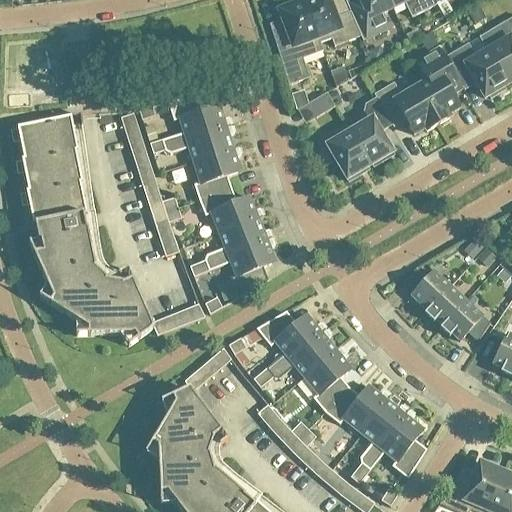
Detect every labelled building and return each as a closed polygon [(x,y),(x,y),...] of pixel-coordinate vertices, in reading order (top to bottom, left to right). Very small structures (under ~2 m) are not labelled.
[(327,0),(310,0),(303,3),(322,53),(323,52),(320,44),(323,43),(331,40),(334,48),(337,47),(361,38),(350,13),(335,19),(327,0)] [(393,11),(388,0),(358,0),(357,3),(348,7),(346,1),(347,1),(346,0),(345,0),(344,0),(350,13),(361,38),(362,42),(364,41),(365,43),(390,32),(382,16),(393,11)] [(388,0),(393,11),(405,5),(412,19),(437,6),(436,5),(433,0),(388,0)] [(280,27),(271,31),(289,87),(292,86),(309,79),(302,60),(306,59),(322,53),(303,3),(292,7),(290,4),(274,10),(280,27)] [(480,8),(468,15),(475,26),(487,19),(480,8)] [(511,19),(479,39),(507,86),(510,84),(511,86),(511,19)] [(431,34),(419,40),(426,51),(437,45),(431,34)] [(507,86),(479,39),(487,52),(476,59),(473,54),(469,56),(464,47),(445,59),(464,92),(465,92),(461,86),(473,80),(484,99),(489,97),(491,100),(506,91),(504,88),(507,86)] [(380,47),(368,53),(374,67),(386,59),(380,47)] [(421,81),(414,85),(438,126),(450,119),(448,116),(459,110),(448,91),(459,85),(461,88),(461,89),(462,88),(464,92),(445,59),(440,50),(417,64),(422,74),(421,81)] [(365,61),(363,67),(365,71),(373,67),(369,59),(365,61)] [(343,87),(347,81),(345,73),(332,78),(336,89),(343,87)] [(438,126),(414,85),(399,94),(393,84),(374,96),(376,99),(393,129),(394,129),(391,124),(402,117),(414,136),(424,130),(426,133),(438,126)] [(336,91),(328,96),(333,106),(342,100),(336,91)] [(308,105),(304,92),(291,96),(296,112),(308,105)] [(327,94),(308,106),(316,119),(335,108),(333,106),(328,96),(327,94)] [(192,140),(231,128),(229,119),(224,121),(219,107),(206,111),(201,96),(167,104),(173,123),(179,122),(183,135),(190,133),(192,140)] [(393,129),(376,99),(365,106),(359,128),(350,133),(369,167),(380,161),(382,164),(394,157),(380,133),(391,126),(393,129)] [(155,118),(151,108),(138,111),(142,122),(155,118)] [(174,200),(162,203),(133,115),(120,120),(165,259),(178,254),(169,225),(181,221),(174,200)] [(198,306),(151,325),(128,271),(118,275),(118,276),(127,273),(131,282),(122,286),(122,285),(106,282),(106,281),(94,269),(95,269),(87,230),(85,230),(83,217),(86,216),(80,185),(82,185),(75,153),(77,153),(70,120),(79,118),(81,128),(82,128),(80,116),(17,129),(18,132),(21,132),(23,143),(20,143),(24,161),(22,161),(22,164),(26,163),(28,174),(24,175),(28,192),(26,193),(27,196),(30,195),(33,206),(29,207),(33,227),(34,227),(38,243),(40,242),(42,254),(34,255),(34,254),(32,255),(47,287),(52,299),(49,304),(48,303),(47,305),(76,323),(87,330),(87,335),(87,337),(120,336),(137,340),(136,341),(137,342),(154,330),(157,338),(205,319),(198,306)] [(153,126),(144,129),(150,146),(159,143),(153,126)] [(369,167),(350,133),(346,127),(335,134),(339,140),(327,147),(349,184),(361,177),(359,173),(369,167)] [(190,133),(183,135),(159,143),(150,146),(153,157),(165,153),(170,156),(188,150),(192,163),(233,150),(229,137),(234,136),(231,128),(192,140),(190,133)] [(238,149),(233,150),(192,163),(199,185),(194,187),(199,203),(231,191),(227,178),(240,173),(236,159),(241,158),(238,149)] [(231,191),(199,203),(205,219),(211,217),(219,237),(258,221),(263,219),(260,210),(255,212),(249,198),(236,204),(231,191)] [(258,221),(219,237),(224,251),(207,258),(204,263),(205,264),(190,270),(194,280),(230,265),(237,263),(233,255),(272,240),(268,232),(263,234),(258,221)] [(275,248),(272,240),(233,255),(237,263),(230,265),(236,279),(230,281),(238,300),(268,282),(262,269),(275,264),(270,250),(275,248)] [(483,249),(474,241),(463,252),(472,261),(483,249)] [(496,259),(487,251),(478,261),(486,269),(496,259)] [(427,313),(450,288),(434,273),(411,297),(427,313)] [(450,288),(427,313),(443,327),(466,303),(450,288)] [(210,316),(222,310),(216,300),(205,306),(210,316)] [(483,318),(466,303),(443,327),(460,343),(467,334),(483,318)] [(294,357),(326,331),(320,325),(316,328),(307,316),(296,325),(286,314),(256,331),(270,349),(275,345),(284,356),(289,352),(294,357)] [(490,325),(483,318),(467,334),(478,344),(490,325)] [(289,352),(284,356),(253,381),(260,390),(273,379),(276,383),(294,368),(303,379),(336,352),(327,341),(331,338),(326,331),(294,357),(289,352)] [(511,375),(511,337),(507,335),(492,365),(511,375)] [(246,350),(240,341),(228,347),(234,357),(246,350)] [(336,352),(303,379),(317,396),(313,400),(325,415),(349,390),(340,379),(351,370),(342,359),(346,356),(340,348),(336,352)] [(167,416),(150,445),(152,446),(152,445),(157,448),(158,462),(158,464),(160,495),(161,495),(161,494),(167,494),(175,504),(175,505),(180,511),(264,511),(256,504),(253,507),(244,498),(244,497),(214,471),(213,471),(209,456),(208,455),(211,445),(213,440),(213,439),(221,433),(227,441),(219,447),(219,448),(228,441),(192,394),(231,362),(223,350),(184,383),(189,390),(171,399),(171,400),(172,400),(175,405),(168,416),(167,416)] [(349,390),(325,415),(339,427),(343,422),(361,436),(387,403),(391,399),(383,393),(380,397),(368,387),(360,398),(349,390)] [(387,403),(361,436),(371,445),(359,460),(360,466),(361,466),(350,479),(359,486),(384,455),(388,449),(382,444),(408,412),(401,407),(398,411),(387,403)] [(300,424),(291,434),(286,428),(281,423),(267,407),(257,415),(271,432),(289,451),(308,470),(336,494),(359,511),(369,511),(374,505),(345,483),(317,460),(312,454),(306,449),(315,440),(300,424)] [(415,418),(408,412),(382,444),(388,449),(384,455),(395,463),(391,468),(408,481),(426,452),(414,442),(423,431),(411,422),(415,418)] [(472,511),(486,511),(503,474),(479,464),(472,480),(468,482),(459,478),(458,477),(439,505),(439,506),(453,511),(470,511),(471,511),(472,511)] [(511,511),(511,478),(503,474),(486,511),(511,511)] [(390,508),(397,497),(388,491),(381,502),(390,508)]
